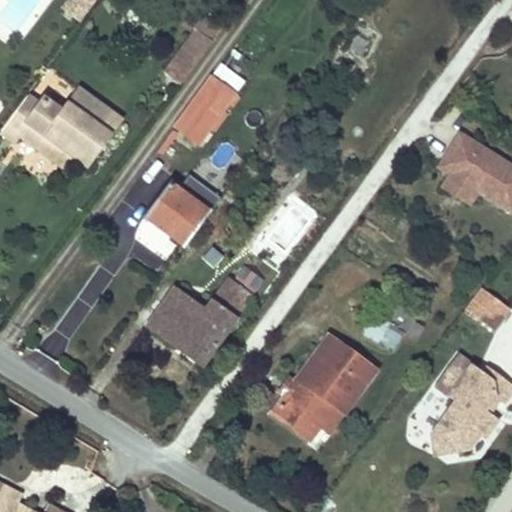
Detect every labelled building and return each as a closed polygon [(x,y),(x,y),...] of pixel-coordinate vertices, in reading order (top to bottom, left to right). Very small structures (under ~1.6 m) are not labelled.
[(81,21),(96,0),(68,0),(63,8),(81,21)] [(195,30),(163,72),(180,85),(210,44),(195,30)] [(210,79),(175,128),(197,144),(234,96),(210,79)] [(39,106),(26,96),(0,131),(0,132),(14,142),(21,134),(55,161),(69,142),(92,159),(119,123),(78,92),(62,112),(45,99),(39,106)] [(511,207),(511,166),(458,133),(449,148),(455,151),(444,171),(450,175),(476,191),(510,212),(511,207)] [(69,142),(55,161),(63,167),(71,155),(78,162),(84,169),(92,159),(69,142)] [(210,160),(226,170),(237,154),(221,144),(210,160)] [(444,171),(455,151),(449,148),(437,167),(444,171)] [(244,165),(209,213),(232,230),(247,209),(243,206),(263,179),(244,165)] [(468,203),(476,191),(450,175),(442,188),(468,203)] [(209,213),(169,183),(144,217),(183,248),(209,213)] [(203,310),(174,288),(146,326),(175,348),(180,341),(206,359),(253,297),(227,279),(203,310)] [(507,311),(479,290),(463,312),(491,332),(507,311)] [(385,299),(362,335),(380,346),(403,310),(385,299)] [(398,330),(415,342),(422,330),(405,318),(398,330)] [(375,372),(329,336),(272,413),(309,440),(334,407),(343,412),(375,372)] [(206,359),(180,341),(175,348),(201,367),(206,359)] [(511,394),(511,386),(487,369),(483,375),(458,357),(436,388),(457,402),(445,419),(453,425),(445,436),(446,454),(472,451),(483,437),(487,440),(500,423),(483,410),(492,397),(504,405),(511,394)] [(446,454),(445,436),(453,425),(445,419),(433,435),(435,455),(446,454)] [(27,511),(16,506),(21,496),(0,484),(0,511),(57,511),(46,506),(42,511),(27,511)]
